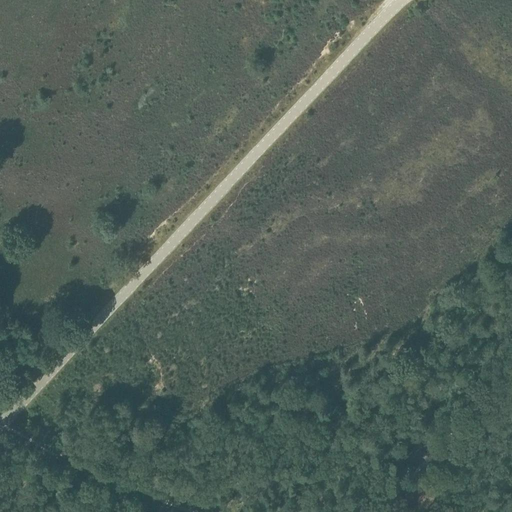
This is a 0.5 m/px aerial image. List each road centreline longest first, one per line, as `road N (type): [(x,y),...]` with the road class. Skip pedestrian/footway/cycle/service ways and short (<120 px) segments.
road 1 (unclassified): [(0,424),(400,0)]
road 2 (unknown): [(511,349),(355,511)]
road 3 (track): [(511,371),(373,511)]
